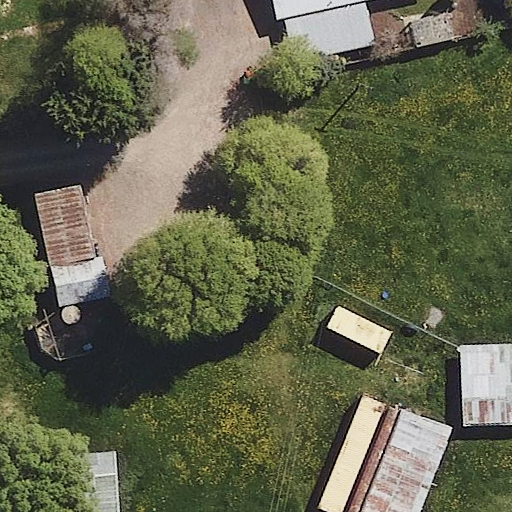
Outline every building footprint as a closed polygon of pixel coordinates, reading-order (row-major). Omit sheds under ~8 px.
[(271,0),(284,67),(375,51),(366,2),(377,0),(271,0)] [(447,8),(401,20),(409,54),(455,41),(447,8)] [(77,175),(19,184),(34,277),(92,268),(77,175)] [(511,340),(451,343),(455,429),(511,426),(511,340)] [(421,511),(453,434),(383,406),(341,510),(345,511),(421,511)]
